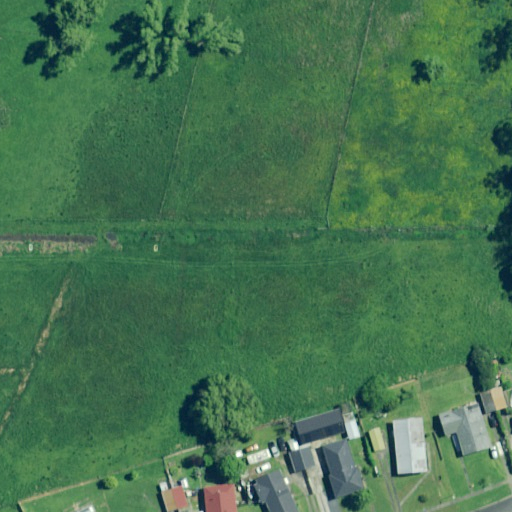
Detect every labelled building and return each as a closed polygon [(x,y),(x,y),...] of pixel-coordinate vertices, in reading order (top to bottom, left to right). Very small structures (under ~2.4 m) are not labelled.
[(490,391),(496,410),(507,406),(501,387),(490,391)] [(496,410),(490,391),(480,394),(486,413),(496,410)] [(360,437),(349,402),(338,406),(349,440),(360,437)] [(491,447),(479,403),(439,415),(445,435),(456,432),(463,455),(491,447)] [(427,472),(423,418),(393,421),(397,474),(427,472)] [(385,448),(379,428),(369,431),(374,451),(385,448)] [(354,466),(347,439),(323,446),(331,475),(328,475),(335,499),(366,490),(359,465),(354,466)] [(316,467),(310,446),(289,452),(295,473),(316,467)] [(298,511),(279,469),(253,481),(262,503),(265,502),(269,511),(298,511)] [(228,484),(227,472),(206,474),(208,487),(204,487),(206,511),(235,511),(233,484),(228,484)] [(159,484),(167,511),(176,511),(177,511),(177,509),(189,506),(183,487),(188,485),(185,476),(159,484)]
